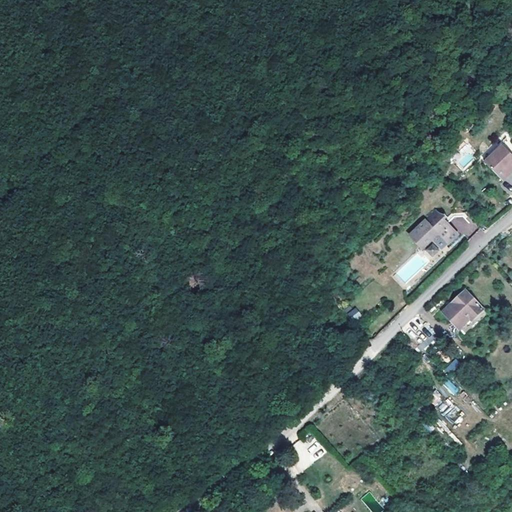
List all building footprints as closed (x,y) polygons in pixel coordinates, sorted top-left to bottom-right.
[(436,150),(440,154),(443,158),(452,149),(445,142),(440,147),(436,150)] [(511,166),(511,157),(501,146),(483,163),(502,182),(509,174),(507,172),(511,166)] [(459,227),(449,216),(453,212),(450,209),(446,213),(437,203),(410,228),(423,242),(433,233),(434,235),(440,229),(448,237),(459,227)] [(433,243),(425,249),(431,258),(439,251),(433,243)] [(389,275),(385,271),(378,276),(382,281),(389,275)] [(462,291),(453,300),(441,310),(455,327),(468,315),(470,317),(471,316),(473,318),(481,310),(483,309),(465,289),(462,291)] [(357,308),(349,312),(353,320),(361,317),(357,308)] [(468,315),(455,327),(457,328),(470,317),(468,315)] [(375,330),(380,325),(376,322),(372,327),(375,330)] [(455,359),(444,369),(449,374),(460,365),(455,359)] [(450,378),(444,383),(453,395),(459,391),(450,378)] [(454,424),(463,415),(452,404),(449,408),(443,403),(438,408),(454,424)] [(320,448),(320,447),(318,442),(309,447),(316,459),(323,455),(320,448)]
